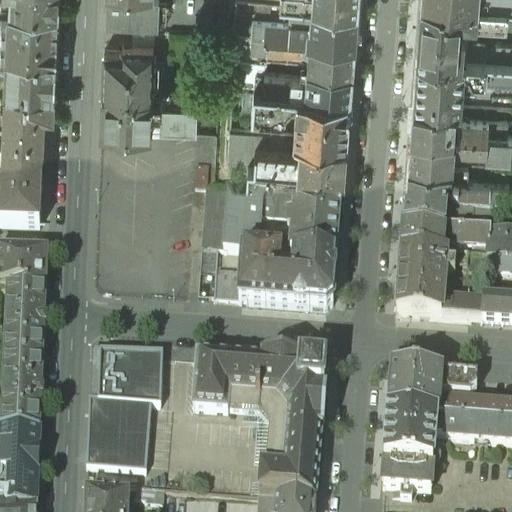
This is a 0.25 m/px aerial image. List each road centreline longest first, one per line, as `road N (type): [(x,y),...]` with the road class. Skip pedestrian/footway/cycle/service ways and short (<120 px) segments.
road 1 (residential): [(385,0),(357,342)]
road 2 (residential): [(86,0),(73,322)]
road 3 (residential): [(73,322),(357,342)]
road 4 (residential): [(73,322),(63,511)]
road 5 (residential): [(357,342),(346,511)]
road 6 (residential): [(357,342),(511,354)]
